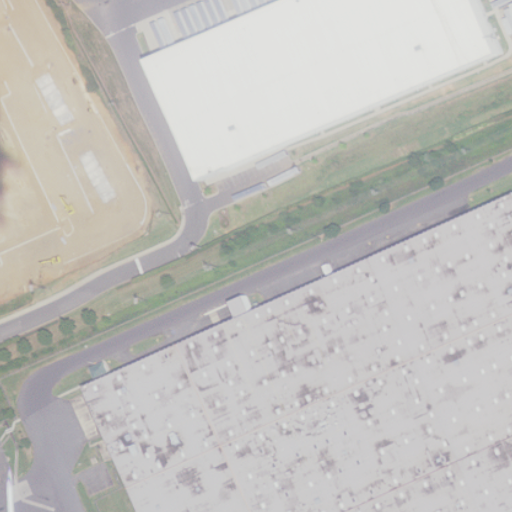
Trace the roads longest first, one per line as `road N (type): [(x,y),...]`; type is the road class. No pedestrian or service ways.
road 1 (residential): [(0,269),(109,216),(109,195),(23,0)]
road 2 (tertiary): [(173,249),(0,333)]
